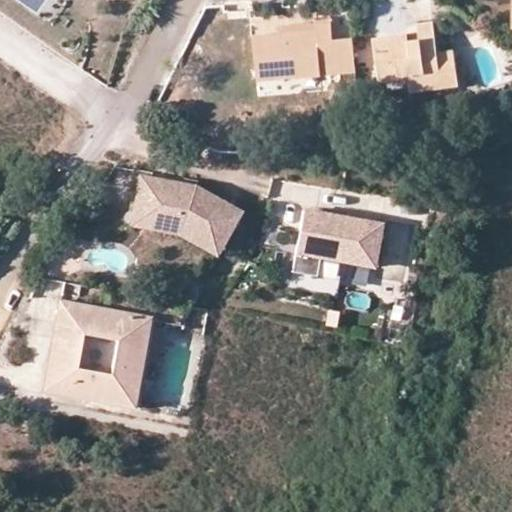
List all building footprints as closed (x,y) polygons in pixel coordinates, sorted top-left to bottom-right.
[(436,50),(432,18),(413,20),(414,27),(370,31),(374,68),(404,65),(406,86),(433,84),(432,82),(455,80),(452,49),(436,50)] [(280,31),(257,33),(260,78),(352,71),(349,37),(330,38),(329,20),(314,21),(314,27),(280,30),(280,31)] [(314,21),(280,24),(280,30),(314,27),(314,21)] [(241,206),(196,180),(139,171),(133,211),(176,218),(175,221),(219,246),(241,206)] [(381,219),(306,207),(299,247),(322,251),(375,259),(381,219)] [(216,251),(219,246),(175,221),(176,218),(133,211),(131,222),(175,229),(216,251)] [(322,251),(299,247),(296,267),(319,270),(322,251)] [(150,318),(56,301),(40,391),(134,407),(150,318)]
